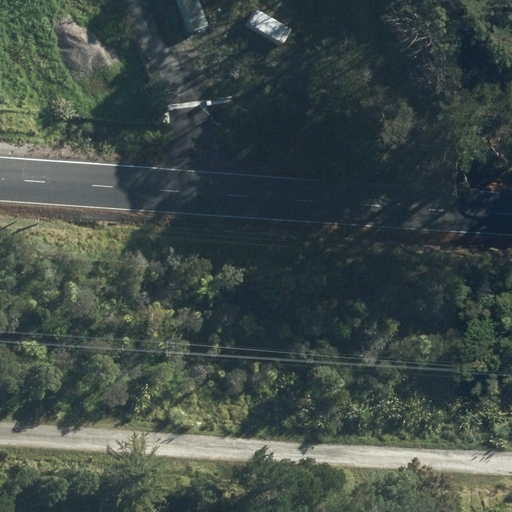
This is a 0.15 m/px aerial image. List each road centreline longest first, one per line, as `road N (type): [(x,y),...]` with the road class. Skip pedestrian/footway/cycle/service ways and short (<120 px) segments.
road 1 (unclassified): [(0,179),(511,214)]
road 2 (track): [(0,444),(511,477)]
